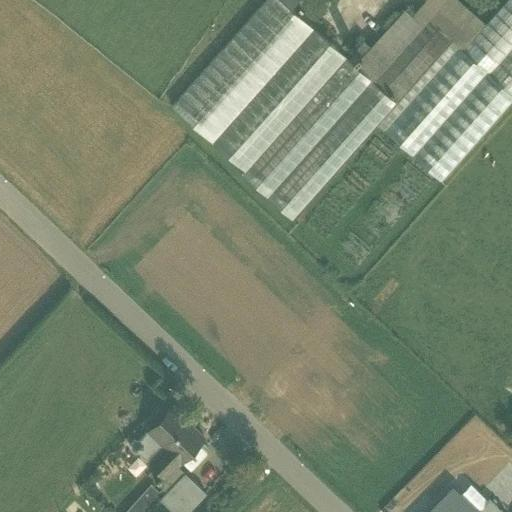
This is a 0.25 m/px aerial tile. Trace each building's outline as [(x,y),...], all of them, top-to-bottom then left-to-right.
[(265,0),(170,107),(210,143),(313,29),(289,8),(280,0),(265,0)] [(451,40),(462,50),(484,24),(456,0),(427,0),(412,17),(423,26),(428,20),(451,40)] [(511,0),(506,0),(484,24),(462,50),(511,94),(511,0)] [(393,94),(390,98),(395,103),(451,40),(428,20),(423,26),(412,17),(403,9),(360,56),(354,62),(349,57),(347,59),(386,95),(390,91),(393,94)] [(245,173),(347,59),(313,29),(210,143),(245,173)] [(511,94),(462,50),(451,40),(395,103),(376,125),(440,182),(511,100),(511,94)] [(354,62),(360,56),(354,51),(349,57),(354,62)] [(386,95),(347,59),(245,173),(242,176),(290,220),(376,125),(395,103),(390,98),(386,95)] [(162,473),(164,475),(165,476),(176,464),(203,436),(171,406),(139,439),(133,439),(130,443),(131,449),(133,452),(140,452),(152,464),(152,467),(159,474),(162,473)] [(185,511),(205,492),(176,464),(165,476),(164,475),(160,479),(159,477),(155,480),(162,487),(158,490),(151,483),(123,511),(146,511),(160,498),(174,511),(185,511)] [(451,485),(425,511),(479,511),(477,510),(451,485)] [(503,511),(489,498),(477,510),(479,511),(503,511)]
